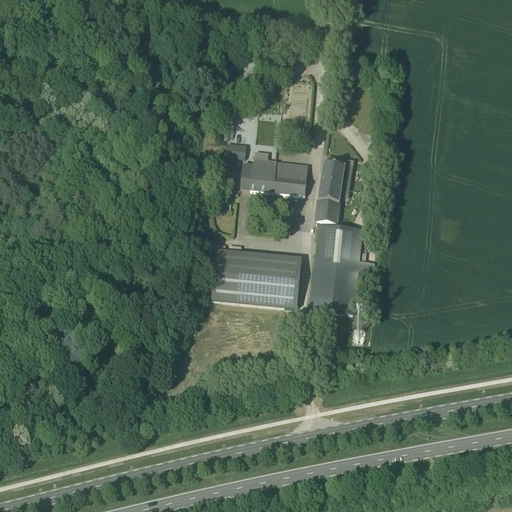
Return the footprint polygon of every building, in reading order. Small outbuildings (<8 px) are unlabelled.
[(246,148),(228,146),(226,161),(244,163),(246,148)] [(304,200),(306,184),(267,179),(268,166),(253,164),(250,194),(304,200)] [(316,226),(317,226),(336,228),(341,192),(348,193),(350,180),(343,179),(344,171),(323,168),(318,204),(316,226)] [(319,230),(318,236),(311,314),(353,318),(361,234),(319,230)] [(205,256),(195,255),(194,264),(205,265),(205,256)] [(211,304),(297,312),(301,263),(216,255),(211,304)]
